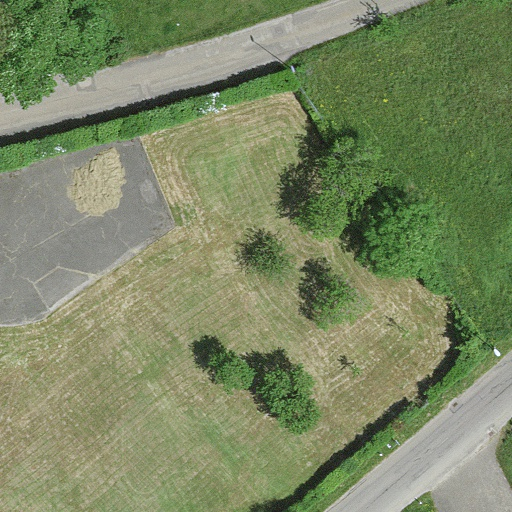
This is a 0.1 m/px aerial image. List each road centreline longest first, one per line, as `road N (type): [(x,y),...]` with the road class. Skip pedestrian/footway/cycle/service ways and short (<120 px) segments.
road 1 (residential): [(379,0),(190,68),(0,119)]
road 2 (residential): [(364,511),(511,386)]
